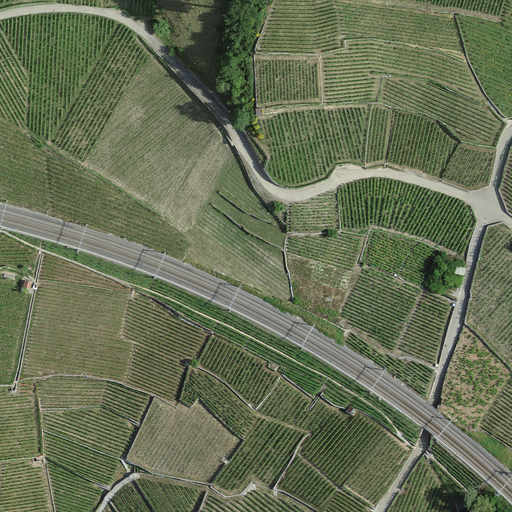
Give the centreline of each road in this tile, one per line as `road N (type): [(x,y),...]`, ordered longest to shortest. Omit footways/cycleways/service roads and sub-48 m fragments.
road 1 (track): [(0,16),(58,8),(130,23),(227,120),(273,190),(294,198),(386,172),(474,199),(511,221)]
road 2 (track): [(420,449),(511,135)]
